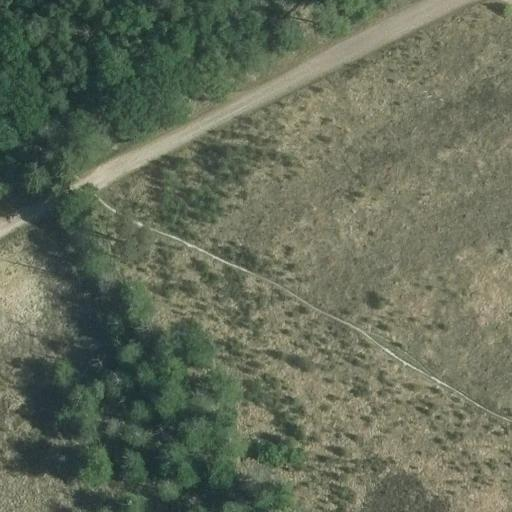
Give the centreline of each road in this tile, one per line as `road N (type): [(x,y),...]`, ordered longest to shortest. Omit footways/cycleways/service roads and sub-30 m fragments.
road 1 (track): [(0,225),(238,105)]
road 2 (track): [(238,105),(450,0)]
